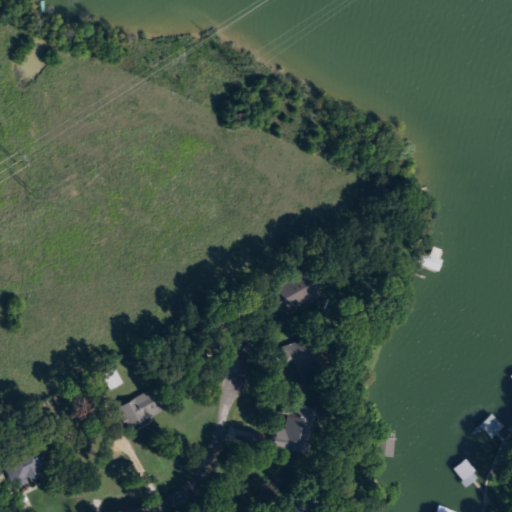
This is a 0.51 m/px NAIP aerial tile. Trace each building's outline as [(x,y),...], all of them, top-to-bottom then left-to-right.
[(434,254),(438,245),(448,249),(444,258),(449,260),(444,273),(421,263),(426,251),(434,254)] [(294,360),(287,363),(282,347),(310,338),(323,374),(302,381),(294,360)] [(110,389),(102,373),(114,367),(122,383),(110,389)] [(130,430),(117,408),(151,389),(164,411),(130,430)] [(311,454),(273,449),(275,426),(286,427),(287,415),(281,414),(282,404),(317,408),(311,454)] [(492,439),(480,427),(492,414),(504,426),(492,439)] [(50,472),(15,487),(3,458),(38,444),(50,472)]
